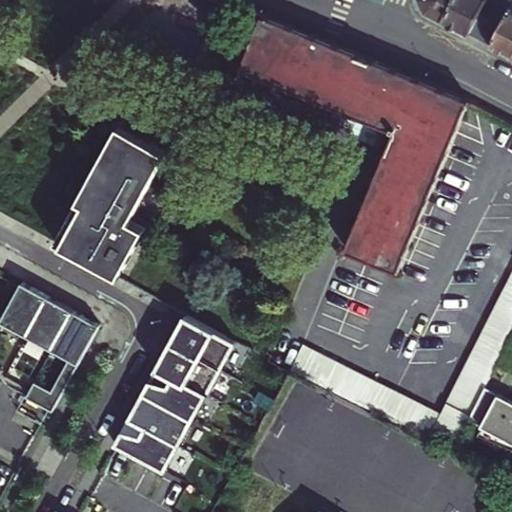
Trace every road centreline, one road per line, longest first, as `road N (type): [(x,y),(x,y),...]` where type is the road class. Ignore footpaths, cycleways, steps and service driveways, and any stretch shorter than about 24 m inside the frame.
road 1 (residential): [(44,511),(154,314),(0,230)]
road 2 (residential): [(376,31),(511,94)]
